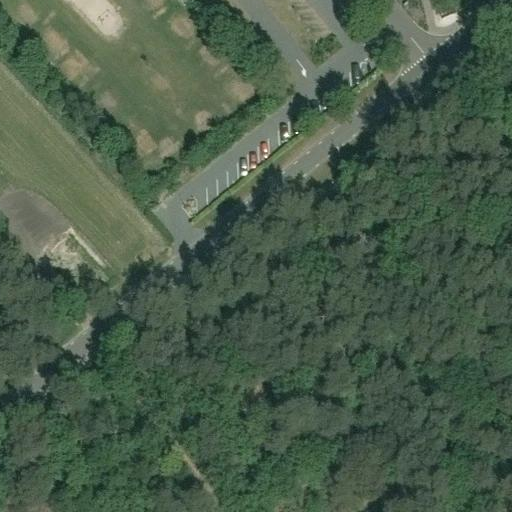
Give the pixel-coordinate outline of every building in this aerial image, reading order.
[(156,17),(178,2),(177,0),(147,0),(146,1),(156,17)] [(178,38),(190,58),(214,44),(201,24),(178,38)] [(260,52),(270,39),(258,28),(247,41),(260,52)] [(332,34),(314,43),(323,59),(341,50),(332,34)] [(77,82),(86,91),(106,71),(97,62),(77,82)] [(124,91),(101,111),(114,125),(137,105),(124,91)] [(217,105),(199,114),(213,142),(231,133),(217,105)] [(135,147),(157,127),(146,115),(124,134),(135,147)]
